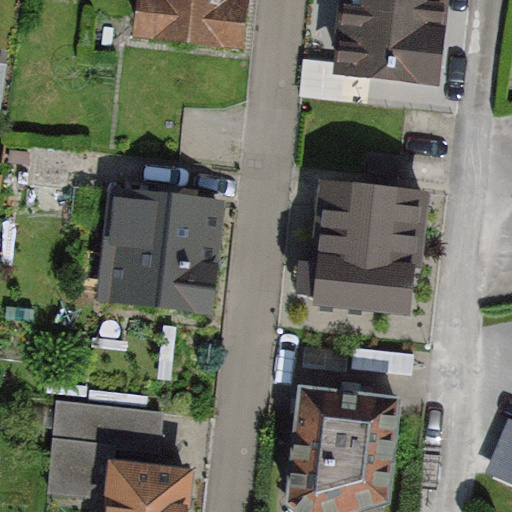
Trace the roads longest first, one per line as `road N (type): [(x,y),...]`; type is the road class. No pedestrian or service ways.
road 1 (residential): [(233,511),(290,0)]
road 2 (residential): [(491,0),(438,511)]
